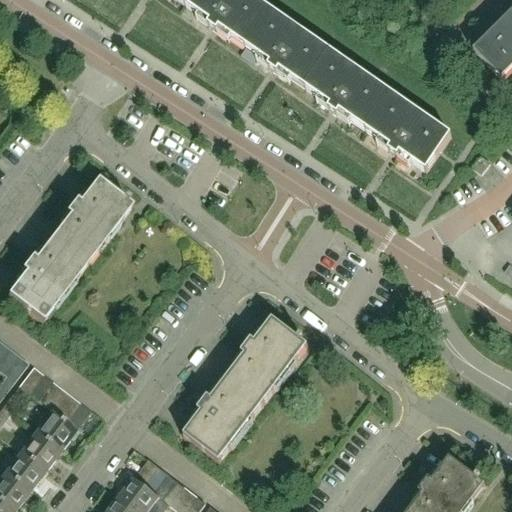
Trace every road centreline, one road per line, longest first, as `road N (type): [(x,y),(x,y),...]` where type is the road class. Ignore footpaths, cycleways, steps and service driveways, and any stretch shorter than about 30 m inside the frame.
road 1 (residential): [(404,257),(113,70)]
road 2 (residential): [(63,511),(249,264)]
road 3 (residential): [(429,402),(249,264)]
road 4 (residential): [(249,264),(75,127)]
road 5 (residential): [(511,392),(461,358),(441,329),(421,267),(404,257)]
road 6 (residential): [(349,511),(429,402)]
road 7 (residential): [(404,257),(511,187)]
road 8 (residential): [(113,70),(8,0)]
road 9 (residential): [(0,222),(75,127)]
